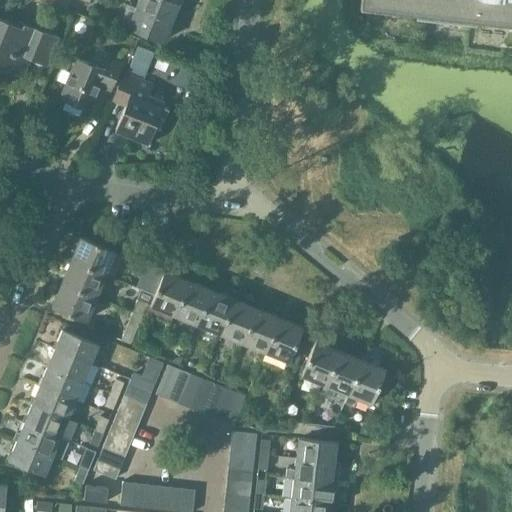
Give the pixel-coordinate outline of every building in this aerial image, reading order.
[(29,0),(36,2),(36,0),(42,0),(66,10),(66,9),(56,4),(46,0),(29,0)] [(69,0),(57,0),(56,4),(66,9),(67,8),(69,0)] [(90,0),(69,0),(67,8),(69,0),(82,0),(89,3),(90,0)] [(167,0),(137,0),(135,8),(171,23),(179,4),(167,0)] [(511,0),(360,0),(359,7),(417,14),(416,20),(476,27),(476,21),(511,25),(511,0)] [(171,23),(135,8),(127,5),(120,24),(163,42),(171,23)] [(0,60),(14,25),(0,19),(0,60)] [(14,25),(0,60),(0,68),(23,78),(31,60),(34,62),(37,66),(42,64),(47,65),(59,36),(43,29),(43,31),(23,23),(22,28),(14,25)] [(133,59),(148,65),(153,54),(138,47),(133,59)] [(59,98),(74,105),(89,111),(99,87),(111,92),(122,63),(109,58),(104,69),(76,58),(59,98)] [(198,70),(192,68),(183,64),(174,83),(185,88),(190,90),(198,70)] [(125,107),(124,109),(116,130),(147,143),(164,102),(148,95),(153,83),(123,72),(111,101),(125,107)] [(80,237),(70,261),(105,275),(115,251),(80,237)] [(70,261),(61,283),(96,297),(105,275),(70,261)] [(150,306),(173,316),(188,280),(164,270),(159,284),(155,295),(150,305),(150,306)] [(141,289),(155,295),(159,284),(146,279),(141,289)] [(173,316),(196,325),(211,289),(188,280),(173,316)] [(96,297),(61,283),(52,307),(87,321),(96,297)] [(147,304),(150,305),(155,295),(141,289),(137,299),(147,303),(142,316),(132,312),(121,340),(130,344),(147,304)] [(196,325),(219,335),(234,299),(211,289),(196,325)] [(137,299),(132,312),(142,316),(147,303),(137,299)] [(219,335),(242,344),(257,308),(234,299),(219,335)] [(242,344),(265,353),(279,317),(257,308),(242,344)] [(279,317),(265,353),(288,363),(289,361),(296,365),(304,347),(296,344),(302,326),(279,317)] [(62,329),(54,349),(91,364),(99,344),(62,329)] [(301,375),(325,385),(339,350),(316,340),(301,375)] [(54,349),(47,367),(83,382),(91,364),(54,349)] [(331,394),(345,399),(362,359),(339,350),(325,385),(322,392),(331,395),(331,394)] [(362,359),(345,399),(344,402),(354,406),(357,398),(371,403),(374,397),(376,397),(377,397),(378,397),(379,397),(380,397),(381,396),(383,396),(384,395),(385,394),(386,393),(387,392),(388,391),(389,390),(389,388),(390,387),(390,386),(390,384),(390,383),(390,381),(389,380),(389,379),(388,378),(387,377),(387,376),(386,375),(385,374),(384,373),(383,373),(385,369),(362,359)] [(155,394),(167,399),(179,370),(167,365),(155,394)] [(47,367),(39,385),(76,400),(83,382),(47,367)] [(99,375),(110,380),(113,372),(102,367),(99,375)] [(167,399),(178,403),(190,374),(179,370),(167,399)] [(178,403),(189,408),(201,379),(190,374),(178,403)] [(132,375),(129,383),(151,392),(154,384),(132,375)] [(116,379),(110,393),(119,396),(124,383),(116,379)] [(189,408),(200,413),(212,383),(201,379),(189,408)] [(129,383),(125,394),(147,403),(151,392),(129,383)] [(200,413),(211,417),(223,388),(212,383),(200,413)] [(39,385),(32,404),(68,419),(76,400),(39,385)] [(211,417),(223,422),(234,392),(223,388),(211,417)] [(234,392),(223,422),(234,426),(246,397),(234,392)] [(119,396),(110,393),(104,407),(113,410),(119,396)] [(125,394),(120,404),(142,413),(147,403),(125,394)] [(32,404),(24,422),(61,437),(68,419),(32,404)] [(120,404),(116,415),(138,424),(142,413),(120,404)] [(116,415),(111,426),(133,436),(138,424),(116,415)] [(100,416),(95,430),(103,433),(109,420),(100,416)] [(24,422),(16,441),(53,456),(61,437),(24,422)] [(291,433),(305,434),(306,423),(292,422),(291,433)] [(305,434),(319,435),(320,426),(334,427),(334,426),(306,423),(305,434)] [(359,434),(368,437),(371,429),(362,425),(359,434)] [(111,426),(107,436),(129,446),(133,436),(111,426)] [(320,426),(319,435),(333,437),(334,426),(334,427),(320,426)] [(103,433),(95,430),(89,444),(98,447),(103,433)] [(232,431),(230,444),(255,446),(256,434),(232,431)] [(107,436),(103,448),(124,457),(129,446),(107,436)] [(297,438),(294,458),(334,463),(337,442),(297,438)] [(261,440),(259,456),(268,456),(270,441),(261,440)] [(53,456),(16,441),(9,460),(45,475),(53,456)] [(230,444),(229,456),(253,458),(255,446),(230,444)] [(103,448),(98,459),(120,468),(124,457),(103,448)] [(85,453),(80,466),(88,470),(94,457),(85,453)] [(229,456),(228,468),(252,471),(253,458),(229,456)] [(294,458),(292,478),(332,483),(334,463),(294,458)] [(120,468),(98,459),(93,470),(115,479),(120,468)] [(88,470),(80,466),(74,480),(82,484),(88,470)] [(228,468),(226,480),(251,483),(252,471),(228,468)] [(292,478),(290,498),(330,503),(332,483),(292,478)] [(226,480),(225,493),(249,496),(251,483),(226,480)] [(120,505),(132,506),(134,483),(123,482),(120,505)] [(0,483),(0,511),(13,511),(15,499),(5,498),(6,484),(0,483)] [(132,506),(144,508),(147,484),(134,483),(132,506)] [(144,508),(156,509),(158,486),(147,484),(144,508)] [(84,499),(107,502),(108,487),(85,485),(84,499)] [(156,509),(168,510),(170,487),(158,486),(156,509)] [(168,510),(180,511),(182,488),(170,487),(168,510)] [(182,488),(180,511),(181,511),(192,511),(195,489),(182,488)] [(225,493),(224,505),(248,508),(249,496),(225,493)] [(290,498),(288,511),(328,511),(330,503),(290,498)] [(36,511),(51,511),(52,503),(37,501),(36,511)]
